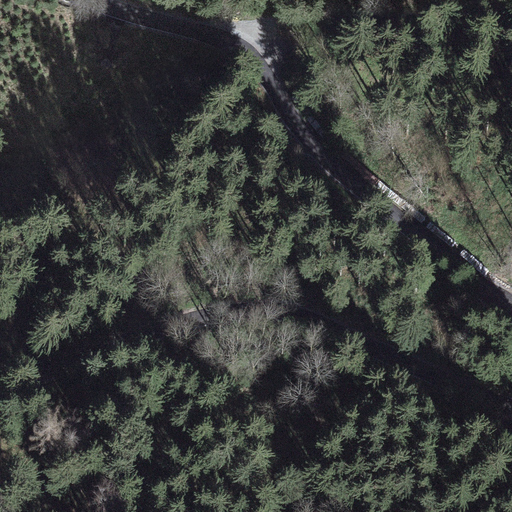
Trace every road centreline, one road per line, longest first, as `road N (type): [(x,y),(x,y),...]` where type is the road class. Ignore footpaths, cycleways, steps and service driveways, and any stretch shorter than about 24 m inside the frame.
road 1 (track): [(0,365),(98,351),(217,315),(292,314),(511,418)]
road 2 (track): [(124,0),(167,19),(267,88),(511,309)]
